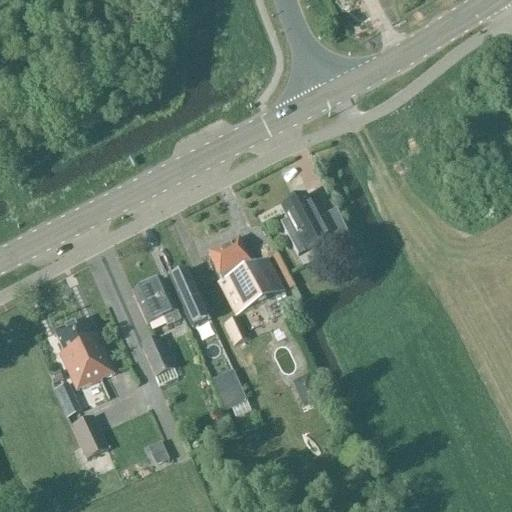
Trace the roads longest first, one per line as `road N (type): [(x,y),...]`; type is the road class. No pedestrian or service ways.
road 1 (tertiary): [(0,263),(329,98)]
road 2 (tertiary): [(329,98),(495,0)]
